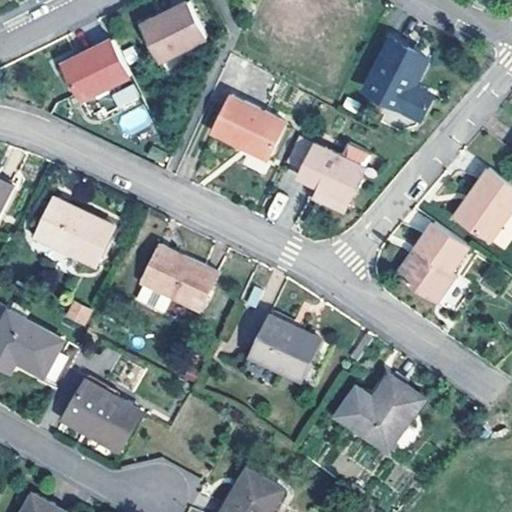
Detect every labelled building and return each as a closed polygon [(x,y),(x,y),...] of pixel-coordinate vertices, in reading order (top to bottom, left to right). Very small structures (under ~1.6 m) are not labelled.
[(161,60),(208,37),(190,1),(143,24),(161,60)] [(81,100),(132,74),(114,38),(63,64),(81,100)] [(433,95),(413,85),(428,57),(394,39),(369,88),(422,116),(433,95)] [(133,84),(112,95),(119,110),(140,99),(133,84)] [(288,123),(231,94),(213,131),(269,159),(288,123)] [(127,137),(153,123),(143,105),(117,120),(127,137)] [(305,167),(316,144),(303,137),(291,161),(305,167)] [(350,201),(373,153),(350,142),(344,155),(317,142),(316,144),(305,167),(301,177),(322,187),(350,201)] [(164,162),(169,153),(155,146),(150,155),(164,162)] [(491,241),(511,211),(511,182),(490,167),(472,192),(477,195),(461,219),(491,241)] [(0,219),(16,186),(0,178),(0,219)] [(350,201),(322,187),(317,196),(345,210),(350,201)] [(461,219),(477,195),(472,192),(456,216),(461,219)] [(97,263),(115,225),(57,197),(38,235),(97,263)] [(452,270),(471,245),(436,220),(417,247),(422,251),(403,277),(438,302),(457,274),(452,270)] [(201,310),(220,272),(162,243),(143,281),(201,310)] [(403,277),(422,251),(417,247),(399,274),(403,277)] [(256,306),(264,290),(256,286),(248,303),(256,306)] [(85,327),(93,310),(73,301),(65,317),(85,327)] [(64,340),(11,310),(0,328),(0,350),(17,359),(45,375),(64,340)] [(302,380),(322,339),(272,315),(252,355),(302,380)] [(359,360),(374,338),(367,333),(352,355),(359,360)] [(17,359),(0,350),(0,363),(11,370),(17,359)] [(389,449),(426,397),(392,374),(374,399),(367,394),(368,392),(359,386),(339,414),(389,449)] [(121,450),(143,411),(88,379),(65,418),(121,450)] [(352,483),(365,470),(345,450),(332,463),(352,483)] [(270,511),(284,488),(249,468),(223,511),(270,511)] [(69,511),(35,492),(23,511),(69,511)]
